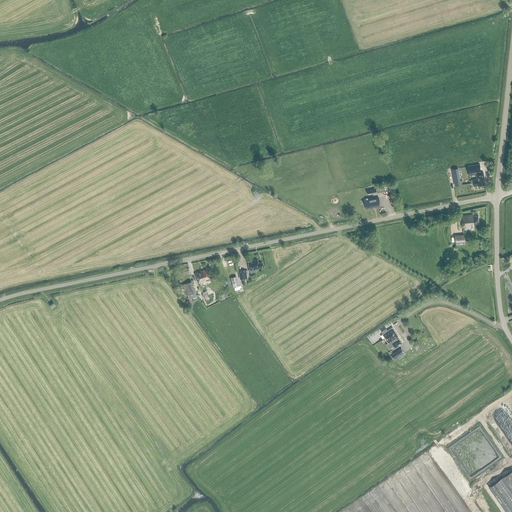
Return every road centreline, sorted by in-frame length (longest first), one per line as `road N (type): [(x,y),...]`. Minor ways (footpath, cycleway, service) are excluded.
road 1 (unclassified): [(0,302),(497,199)]
road 2 (unclassified): [(511,339),(498,299),(497,199)]
road 3 (unclassified): [(497,199),(511,63)]
